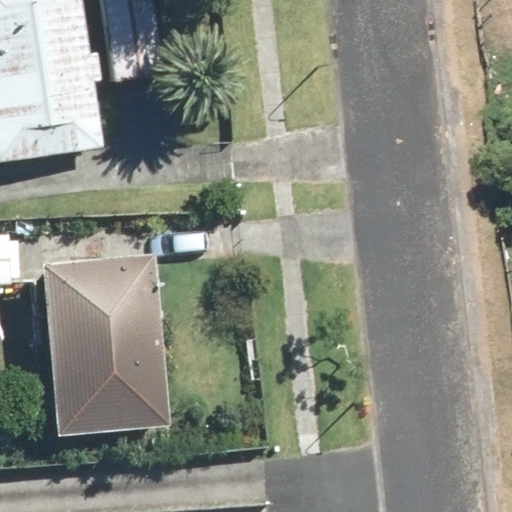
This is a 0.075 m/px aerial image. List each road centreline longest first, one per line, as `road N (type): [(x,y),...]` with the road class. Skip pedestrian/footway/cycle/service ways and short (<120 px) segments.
road 1 (residential): [(375,0),(430,511)]
road 2 (unknown): [(0,456),(421,426)]
